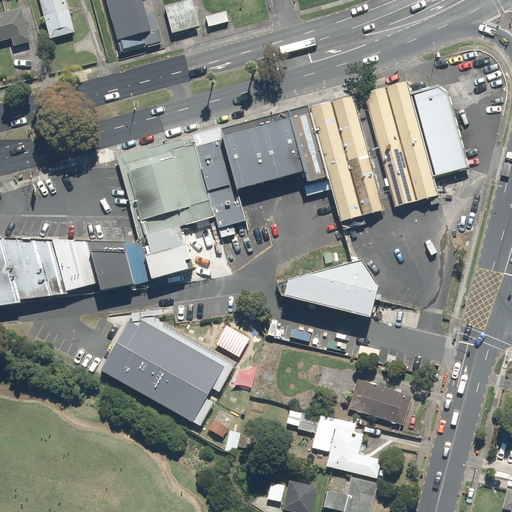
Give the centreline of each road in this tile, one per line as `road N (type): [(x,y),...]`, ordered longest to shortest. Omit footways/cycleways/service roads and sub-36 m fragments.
road 1 (primary): [(447,24),(183,108)]
road 2 (primary): [(172,72),(413,0)]
road 3 (secondary): [(494,301),(440,511)]
road 4 (primary): [(183,108),(0,159)]
road 5 (primary): [(0,120),(172,72)]
